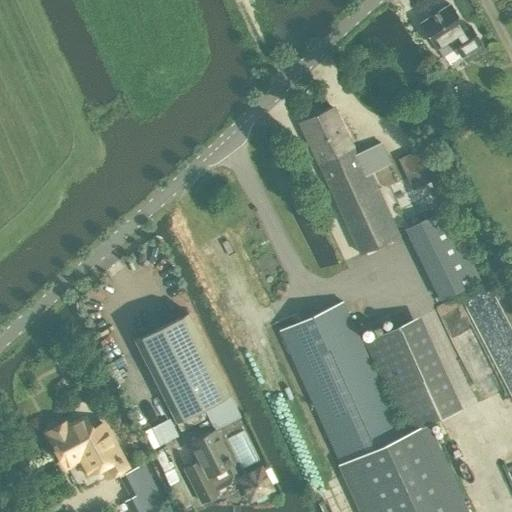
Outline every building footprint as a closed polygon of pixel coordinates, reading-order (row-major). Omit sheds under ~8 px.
[(460,58),(482,45),(470,25),(465,28),(450,5),(421,23),(443,57),(455,49),(460,58)] [(355,154),(334,108),(299,124),(359,254),(399,236),(370,173),(386,166),(376,144),(355,154)] [(444,299),(480,281),(445,209),(409,227),(444,299)] [(404,437),(343,302),(281,330),(341,462),(337,464),(358,511),(468,511),(429,425),(452,415),(410,322),(365,342),(407,435),(404,437)] [(188,313),(134,340),(176,422),(202,409),(213,430),(240,417),(188,313)] [(97,441),(85,418),(68,428),(66,424),(49,433),(69,469),(81,462),(88,474),(102,466),(108,477),(126,467),(108,434),(97,441)] [(200,503),(216,495),(207,477),(231,465),(213,430),(188,442),(197,460),(183,467),(200,503)] [(163,451),(155,455),(164,473),(170,486),(181,509),(190,505),(163,451)] [(236,478),(249,502),(274,489),(261,464),(236,478)] [(155,511),(144,490),(125,501),(130,511),(155,511)]
